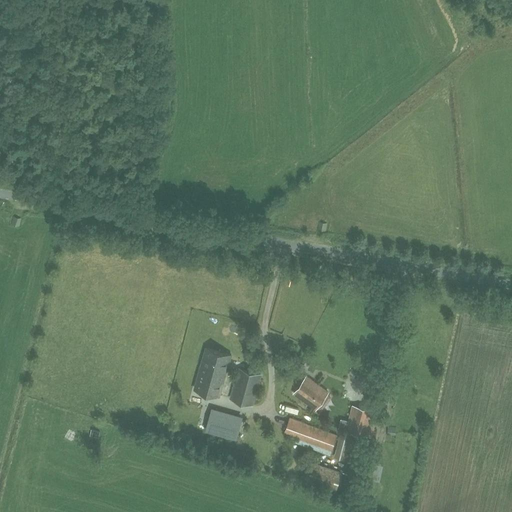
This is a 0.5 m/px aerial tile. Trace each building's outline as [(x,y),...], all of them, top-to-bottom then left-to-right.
[(21,219),(13,217),(11,225),(19,227),(21,219)] [(319,222),(318,230),(327,231),(328,223),(319,222)] [(194,389),(220,396),(232,354),(205,346),(194,389)] [(306,365),(299,361),(295,368),(302,371),(306,365)] [(238,368),(229,399),(254,405),(262,374),(238,368)] [(332,397),(327,393),(328,391),(306,376),(294,393),(315,409),(317,407),(322,411),(332,397)] [(347,430),(367,435),(373,410),(353,405),(347,430)] [(211,407),(205,431),(236,439),(243,416),(211,407)] [(331,452),(336,437),(337,434),(326,430),(289,417),(284,434),(317,446),(317,448),(331,452)] [(346,457),(360,460),(366,438),(341,430),(334,456),(345,459),(346,457)] [(192,434),(183,432),(181,438),(190,440),(192,434)] [(314,461),(308,483),(335,492),(342,471),(314,461)] [(363,467),(360,466),(350,464),(347,487),(361,489),(363,467)]
